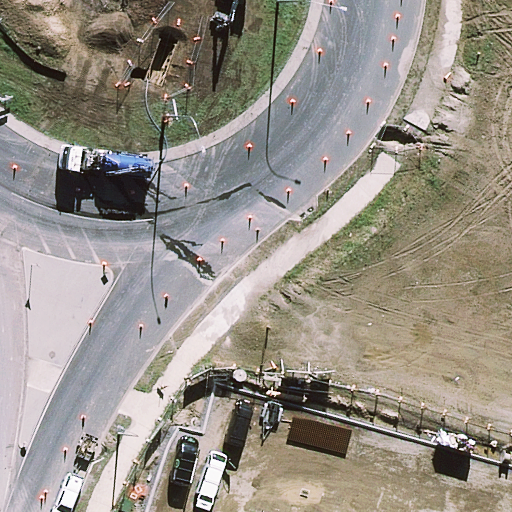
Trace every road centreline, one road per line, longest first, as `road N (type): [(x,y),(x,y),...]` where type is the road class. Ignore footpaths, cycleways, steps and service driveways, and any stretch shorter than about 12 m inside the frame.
road 1 (unclassified): [(228,161),(164,247),(16,511)]
road 2 (tertiary): [(228,161),(144,184),(100,183),(0,148)]
road 3 (tertiary): [(353,0),(323,74),(297,109),(228,161)]
